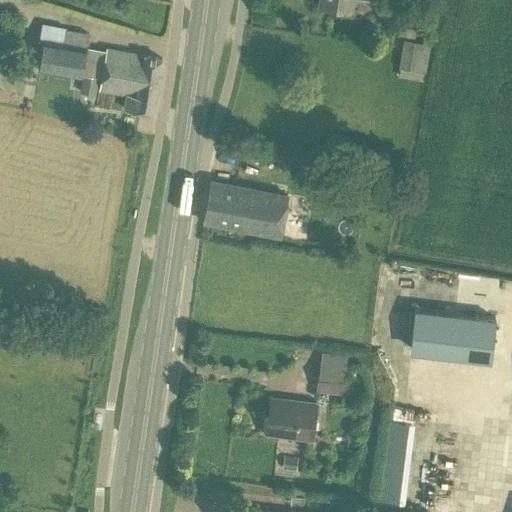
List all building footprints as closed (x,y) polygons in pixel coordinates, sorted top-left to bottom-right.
[(320,0),(319,6),(349,11),(350,0),(320,0)] [(88,30),(41,23),(39,38),(42,39),(37,70),(81,77),(88,30)] [(425,72),(430,43),(402,39),(398,67),(425,72)] [(107,48),(100,90),(126,94),(124,108),(151,113),(161,58),(107,48)] [(95,94),(98,77),(82,75),(79,92),(95,94)] [(285,195),(210,181),(202,221),(277,236),(285,195)] [(495,318),(416,308),(410,350),(489,360),(495,318)] [(344,394),(348,365),(346,365),(347,354),(320,351),(315,390),(344,394)] [(422,408),(437,410),(442,379),(427,376),(422,408)] [(311,438),(315,404),(269,398),(265,432),(311,438)] [(489,416),(435,414),(434,429),(489,431),(489,416)] [(309,497),(332,501),(334,489),(311,486),(309,497)]
